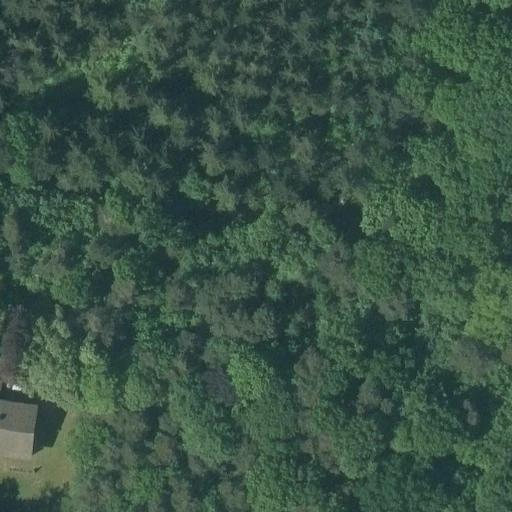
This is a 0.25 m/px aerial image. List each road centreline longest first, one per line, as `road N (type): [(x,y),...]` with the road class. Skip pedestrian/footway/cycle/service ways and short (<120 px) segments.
road 1 (track): [(0,175),(440,249)]
road 2 (track): [(381,442),(511,470)]
